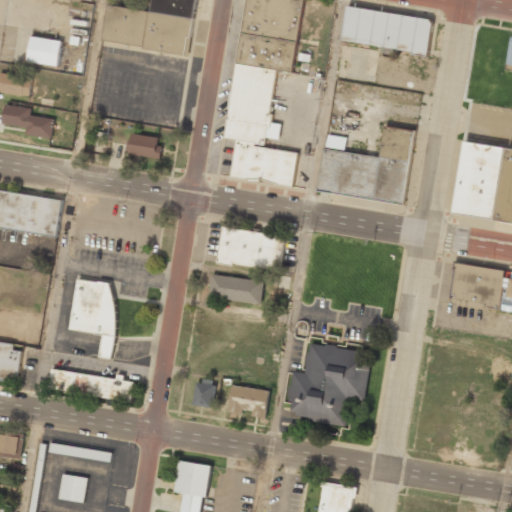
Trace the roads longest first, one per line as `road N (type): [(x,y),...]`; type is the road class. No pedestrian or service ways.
road 1 (residential): [(465,0),(379,511)]
road 2 (residential): [(511,250),(0,164)]
road 3 (residential): [(0,405),(511,489)]
road 4 (residential): [(224,0),(140,511)]
